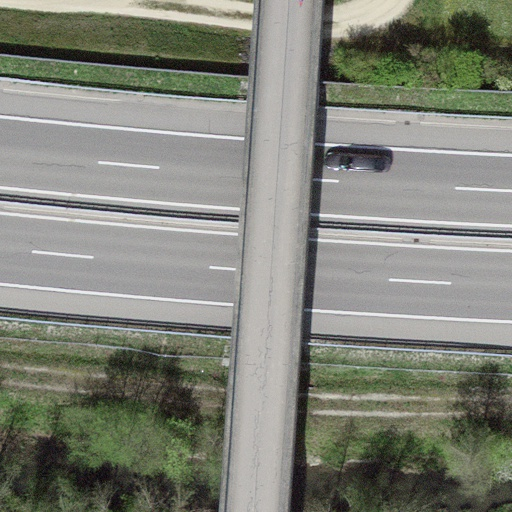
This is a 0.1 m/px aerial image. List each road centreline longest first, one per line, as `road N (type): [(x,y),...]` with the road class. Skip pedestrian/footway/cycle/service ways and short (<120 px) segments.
road 1 (motorway): [(511,191),(0,151)]
road 2 (motorway): [(0,247),(511,286)]
road 3 (unclassified): [(253,511),(289,0)]
road 4 (track): [(0,362),(511,394)]
road 5 (track): [(386,0),(370,18),(338,29),(79,1)]
